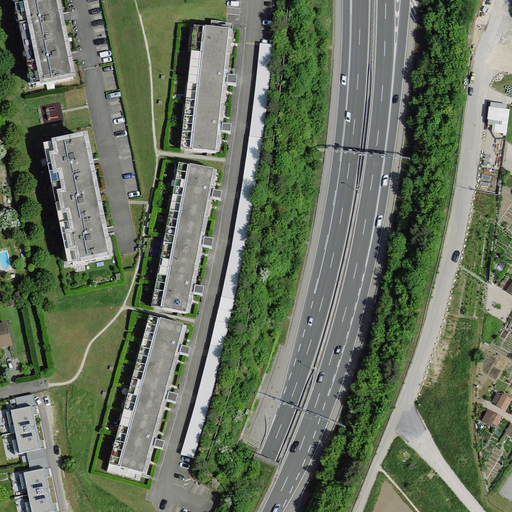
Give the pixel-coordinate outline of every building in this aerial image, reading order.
[(28,46),(65,39),(56,0),(54,0),(20,7),(28,46)] [(211,29),(198,28),(191,102),(221,105),(223,86),(236,87),(237,78),(224,77),(229,31),(211,29)] [(65,39),(28,46),(37,86),(73,79),(70,63),(65,39)] [(262,44),(250,138),(263,139),(275,46),(262,44)] [(219,125),(221,105),(191,102),(185,150),(216,154),(218,133),(231,135),(232,127),(219,125)] [(85,139),(49,147),(57,186),(71,183),(71,181),(93,176),(90,160),(85,139)] [(174,213),(205,219),(209,199),(221,201),(223,194),(210,191),(214,171),(183,165),(174,213)] [(102,220),(93,176),(71,181),(71,183),(57,186),(65,225),(79,222),(80,224),(102,220)] [(243,187),(222,299),(235,301),(256,189),(243,187)] [(165,261),(196,266),(199,247),(212,249),(214,241),(201,238),(205,219),(174,213),(165,261)] [(105,235),(102,220),(80,224),(79,222),(65,225),(73,264),(109,257),(105,235)] [(196,266),(165,261),(156,308),(186,315),(191,294),(203,296),(204,289),(192,286),(196,266)] [(178,346),(184,326),(154,318),(141,365),(171,373),(176,354),(189,357),(191,350),(178,346)] [(6,324),(0,326),(0,347),(11,345),(6,324)] [(212,347),(181,456),(194,459),(224,351),(212,347)] [(166,393),(171,373),(141,365),(128,412),(158,420),(163,401),(176,404),(179,396),(166,393)] [(498,404),(508,409),(511,401),(511,396),(503,392),(498,404)] [(491,409),(486,418),(499,425),(504,415),(491,409)] [(153,439),(158,420),(128,412),(119,443),(150,451),(151,447),(160,450),(163,451),(165,443),(153,439)] [(143,474),(150,451),(119,443),(113,466),(143,474)] [(51,511),(49,497),(29,501),(31,511),(51,511)]
